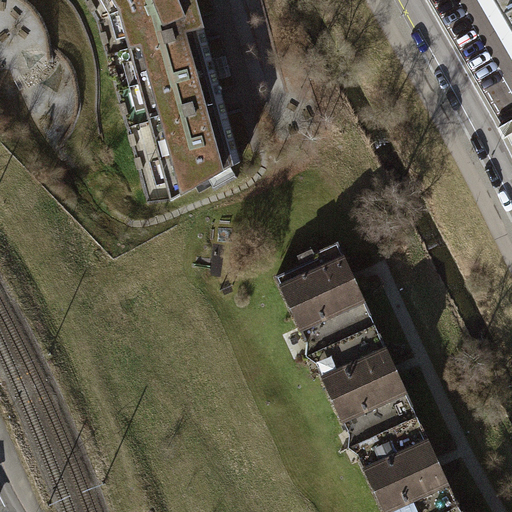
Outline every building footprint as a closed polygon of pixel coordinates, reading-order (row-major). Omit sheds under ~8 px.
[(125,0),(115,4),(139,86),(212,65),(194,0),(125,0)] [(511,0),(492,0),(511,33),(511,0)] [(226,57),(216,59),(221,78),(231,75),(226,57)] [(235,148),(212,65),(139,86),(168,188),(235,148)] [(273,279),(310,359),(376,328),(354,280),(339,249),(273,279)] [(317,372),(340,421),(406,390),(396,370),(383,342),(317,372)] [(359,463),(382,510),(447,480),(440,464),(426,432),(359,463)]
